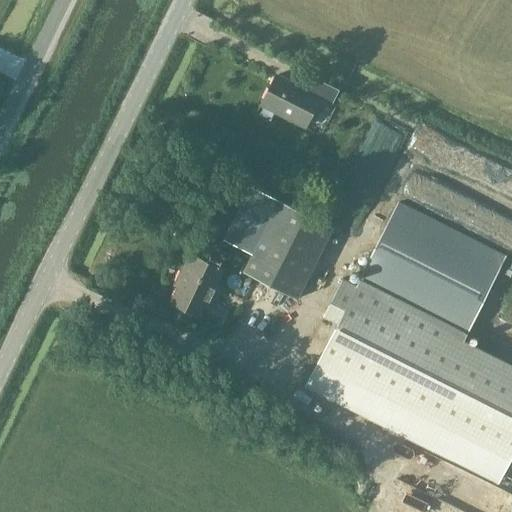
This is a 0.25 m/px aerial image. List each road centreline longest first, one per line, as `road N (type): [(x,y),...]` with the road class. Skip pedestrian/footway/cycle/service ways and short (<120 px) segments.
road 1 (tertiary): [(0,376),(186,0)]
road 2 (unclassified): [(0,137),(66,0)]
